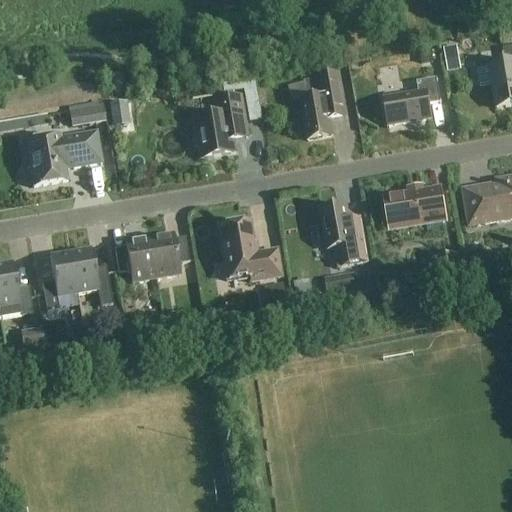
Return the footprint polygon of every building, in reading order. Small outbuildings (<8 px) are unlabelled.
[(457,48),(444,50),(446,63),(459,61),(457,48)] [(480,88),(492,85),(497,111),(511,108),(511,49),(503,51),(505,67),(490,69),(490,70),(477,72),(480,88)] [(431,52),(418,54),(420,64),(433,62),(431,52)] [(333,139),(330,123),(327,106),(340,104),(335,78),(304,84),(307,103),(301,104),(308,144),(333,139)] [(384,101),(389,130),(432,122),(429,108),(441,106),(437,82),(417,85),(419,96),(384,101)] [(245,101),(256,99),(254,83),(243,85),(245,101)] [(236,156),(233,143),(248,141),(246,134),(240,100),(217,104),(219,111),(212,113),(209,116),(210,120),(196,122),(199,137),(196,138),(194,141),(195,149),(199,152),(201,152),(203,161),(236,156)] [(70,115),(73,130),(104,124),(102,109),(70,115)] [(46,118),(0,125),(0,135),(48,127),(46,118)] [(102,167),(96,135),(60,142),(60,139),(23,145),(26,165),(29,164),(33,190),(67,185),(65,173),(102,167)] [(463,194),(469,229),(511,222),(511,181),(505,182),(506,186),(463,194)] [(386,202),(391,232),(445,224),(439,193),(386,202)] [(352,242),(346,209),(321,213),(328,252),(334,251),(337,271),(368,266),(364,240),(352,242)] [(255,258),(249,225),(218,231),(227,284),(250,280),(250,285),(281,280),(276,254),(255,258)] [(173,239),(149,243),(156,282),(180,278),(178,267),(189,265),(185,240),(174,243),(173,239)] [(156,282),(149,243),(125,247),(126,251),(114,253),(118,277),(130,275),(132,287),(156,282)] [(91,253),(70,256),(77,298),(98,295),(100,310),(113,308),(107,277),(95,279),(91,253)] [(463,256),(467,278),(483,275),(479,253),(463,256)] [(77,298),(70,256),(49,260),(54,286),(42,288),(47,315),(59,313),(57,302),(77,298)] [(436,263),(439,283),(461,280),(458,259),(436,263)] [(0,268),(0,320),(0,321),(20,317),(21,320),(33,318),(28,290),(16,292),(12,266),(0,268)] [(367,274),(339,278),(341,294),(370,289),(367,274)] [(256,296),(260,315),(286,309),(282,286),(264,289),(264,294),(256,296)] [(169,316),(171,323),(172,331),(185,329),(182,313),(169,316)] [(122,329),(120,316),(109,318),(111,331),(122,329)] [(160,320),(145,322),(147,330),(147,335),(163,333),(160,320)] [(46,351),(42,329),(20,332),(24,354),(46,351)]
